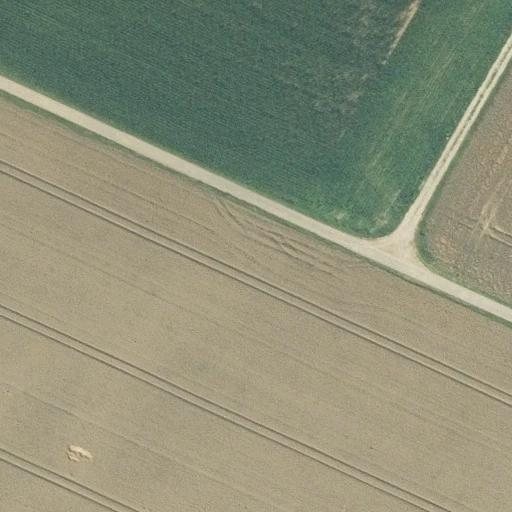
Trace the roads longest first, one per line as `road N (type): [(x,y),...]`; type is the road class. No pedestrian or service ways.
road 1 (track): [(0,83),(511,316)]
road 2 (track): [(385,258),(511,46)]
